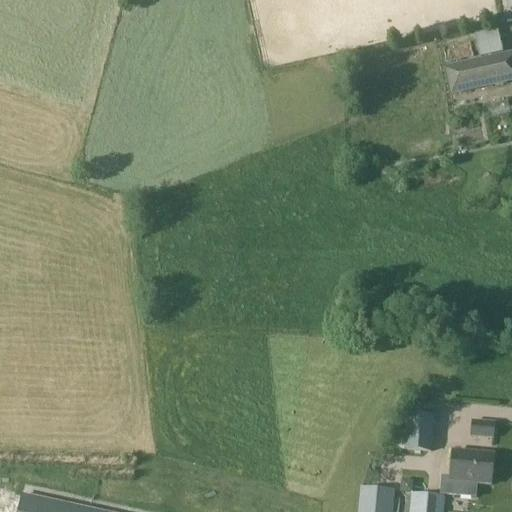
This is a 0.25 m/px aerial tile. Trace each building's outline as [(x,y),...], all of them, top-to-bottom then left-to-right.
[(474,56),(496,50),(490,28),(469,34),(474,56)] [(511,53),(444,68),(450,97),(511,84),(511,53)] [(509,136),(509,113),(496,113),(497,136),(509,136)] [(410,406),(409,416),(408,417),(433,419),(434,408),(410,406)] [(405,452),(431,454),(433,421),(407,418),(405,452)] [(493,425),(471,423),(470,439),(492,440),(493,425)] [(441,478),(440,497),(475,500),(477,485),(490,486),(492,457),(452,454),(450,478),(441,478)] [(363,473),(359,511),(392,511),(395,476),(363,473)] [(401,482),(400,494),(412,495),(413,483),(401,482)] [(97,511),(21,495),(17,511),(97,511)] [(412,496),(410,511),(443,511),(445,499),(412,496)]
